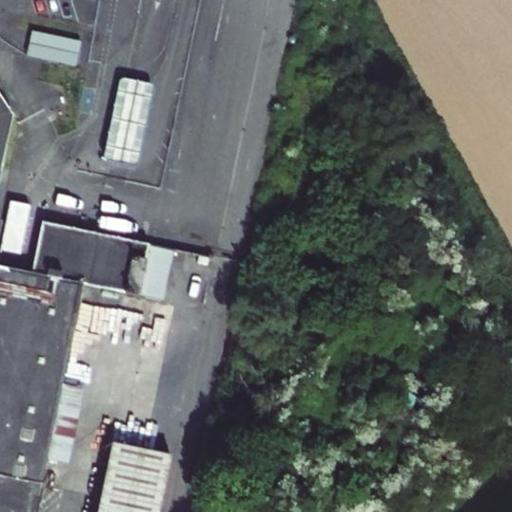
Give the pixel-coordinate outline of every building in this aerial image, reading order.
[(25,58),(76,65),(79,40),(29,33),(25,58)] [(101,160),(135,167),(153,87),(119,80),(101,160)] [(0,511),(33,511),(44,460),(54,412),(78,417),(162,434),(188,315),(160,309),(173,251),(42,224),(32,275),(0,268),(0,177),(13,116),(0,96),(0,511)] [(54,412),(44,460),(68,464),(78,417),(54,412)] [(157,511),(168,457),(107,446),(94,511),(157,511)]
